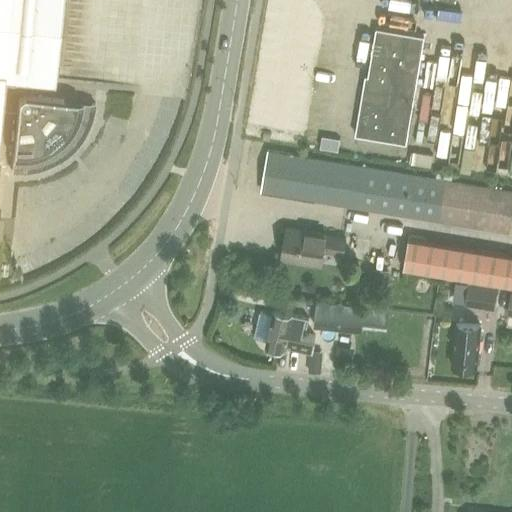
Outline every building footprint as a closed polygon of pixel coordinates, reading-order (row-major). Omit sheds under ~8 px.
[(0,0),(0,125),(5,78),(54,83),(62,0),(0,0)] [(443,23),(441,33),(467,36),(468,26),(443,23)] [(406,143),(424,36),(376,27),(368,75),(365,75),(363,86),(355,134),(406,143)] [(447,78),(467,81),(471,47),(425,41),(422,63),(449,67),(447,78)] [(53,164),(57,162),(61,159),(65,157),(71,152),(74,148),(78,145),(81,141),(83,137),(86,134),(88,129),(90,125),(92,121),(93,116),(94,112),(95,107),(95,103),(23,96),(19,99),(12,171),(20,172),(25,172),(29,171),(37,170),(41,169),(47,167),(53,164)] [(340,138),(322,136),(320,147),(338,150),(340,138)] [(458,167),(481,171),(484,150),(460,147),(458,167)] [(432,154),(411,150),(409,161),(430,165),(432,154)] [(261,191),(281,194),(511,231),(511,225),(511,192),(268,152),(261,191)] [(286,227),(281,258),(321,265),(324,249),(343,252),(345,237),(326,234),(326,233),(286,227)] [(511,251),(410,235),(405,268),(511,286),(511,251)] [(56,253),(56,244),(39,244),(39,253),(56,253)] [(389,271),(368,267),(366,282),(387,285),(389,271)] [(479,307),(495,310),(499,287),(479,284),(469,282),(465,305),(479,307)] [(316,302),(314,325),(362,330),(363,319),(387,322),(389,310),(316,302)] [(443,304),(441,314),(451,316),(452,305),(443,304)] [(299,347),(313,350),(316,335),(306,333),(309,317),(274,310),(274,313),(260,310),(254,337),(268,340),(267,345),(285,349),(286,345),(299,347)] [(457,323),(453,364),(477,367),(481,325),(457,323)] [(348,352),(336,351),(335,363),(346,364),(348,352)] [(318,370),(319,359),(311,359),(310,369),(318,370)]
